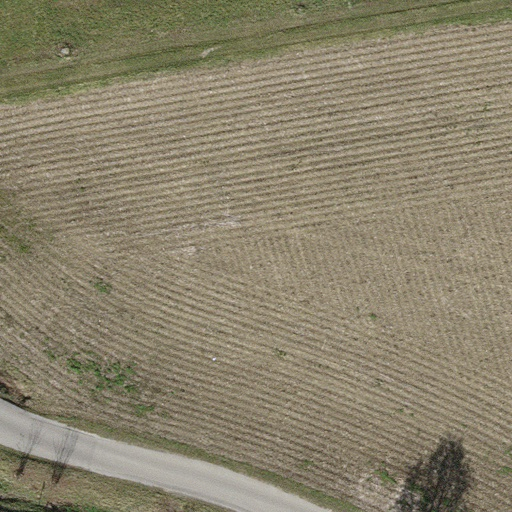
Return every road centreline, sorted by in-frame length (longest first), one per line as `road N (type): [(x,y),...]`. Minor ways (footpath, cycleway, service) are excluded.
road 1 (track): [(0,80),(488,0)]
road 2 (unclassified): [(0,417),(23,434),(277,511)]
